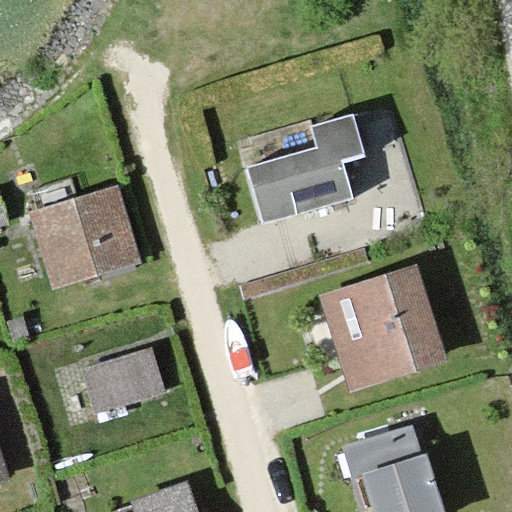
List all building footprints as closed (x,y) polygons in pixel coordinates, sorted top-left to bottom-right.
[(311,129),(316,148),(248,168),(263,220),(351,195),(341,159),(362,153),(351,117),(311,129)] [(55,286),(139,260),(115,187),(32,213),(55,286)] [(351,390),(446,362),(416,263),(321,292),(351,390)] [(95,410),(164,389),(151,347),(82,368),(95,410)] [(379,511),(444,511),(428,455),(421,457),(412,425),(344,444),(353,475),(368,471),(379,511)] [(197,511),(188,483),(132,501),(135,511),(197,511)]
